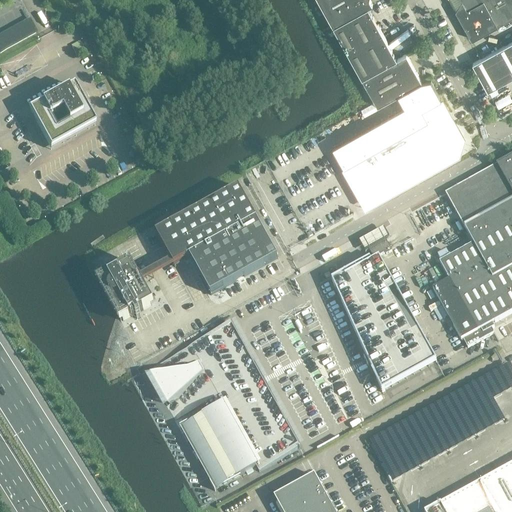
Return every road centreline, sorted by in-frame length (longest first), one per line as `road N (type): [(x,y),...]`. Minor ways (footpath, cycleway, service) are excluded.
road 1 (unclassified): [(269,486),(511,347)]
road 2 (unclassified): [(303,260),(478,162),(493,144)]
road 3 (unclassified): [(493,144),(413,0)]
road 4 (motorway): [(84,511),(0,378)]
